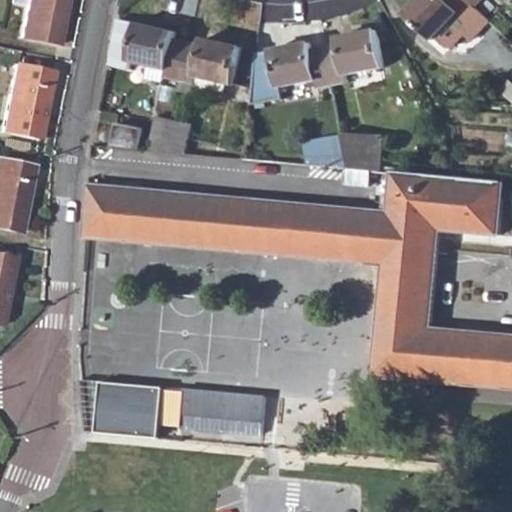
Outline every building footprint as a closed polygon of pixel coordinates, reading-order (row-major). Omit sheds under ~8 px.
[(27,0),(19,41),(56,49),(66,0),(27,0)] [(473,5),(467,0),(417,0),(405,13),(432,39),(434,36),(458,12),(471,25),(477,31),(489,19),(473,5)] [(471,25),(458,12),(434,36),(447,49),(471,25)] [(166,81),(180,84),(189,46),(174,42),(175,34),(139,26),(130,63),(168,71),(166,81)] [(341,46),(327,49),(334,87),(348,84),(347,76),(384,69),(377,32),(340,38),(341,46)] [(189,46),(180,84),(195,87),(197,78),(233,85),(242,48),(205,40),(203,48),(189,46)] [(334,87),(327,49),(312,52),(310,44),(272,51),(279,89),(318,82),(319,89),(334,87)] [(13,68),(0,134),(37,142),(50,76),(13,68)] [(160,119),(153,152),(164,153),(172,121),(160,119)] [(172,121),(164,153),(185,155),(192,126),(172,121)] [(118,126),(116,149),(142,151),(144,128),(118,126)] [(385,138),(344,138),(350,170),(382,172),(385,138)] [(0,164),(0,233),(18,237),(31,171),(0,164)] [(403,218),(100,191),(94,244),(391,277),(383,388),(511,397),(511,345),(440,339),(448,239),(508,242),(510,194),(406,182),(403,218)] [(0,258),(0,320),(12,261),(0,258)] [(184,392),(181,430),(263,438),(266,401),(184,392)]
